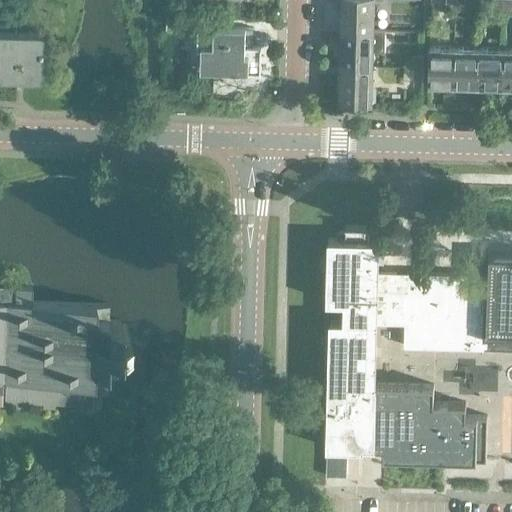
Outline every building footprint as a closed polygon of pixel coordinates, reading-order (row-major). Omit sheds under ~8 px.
[(341,0),(341,28),(374,29),(374,0),(341,0)] [(454,10),(454,0),(444,0),(444,10),(454,10)] [(463,0),(454,0),(454,10),(463,10),(463,0)] [(502,11),(502,0),(491,0),(492,11),(502,11)] [(511,0),(502,0),(502,11),(511,12),(511,0)] [(261,46),(253,46),(245,46),(246,27),(198,26),(197,50),(201,50),(200,70),(232,71),(232,72),(260,73),(261,46)] [(385,29),(374,29),(341,28),(340,65),(373,66),(373,51),(385,51),(385,29)] [(0,30),(0,74),(30,75),(39,75),(41,31),(30,31),(0,30)] [(452,85),(453,47),(430,47),(428,85),(429,85),(429,84),(452,85)] [(476,85),(477,48),(453,47),(452,85),(476,85)] [(500,86),(501,49),(477,48),(476,85),(500,86)] [(511,86),(511,48),(501,49),(500,86),(511,86)] [(421,67),(422,54),(413,54),(412,66),(421,67)] [(372,103),(373,66),(340,65),(339,102),(372,103)] [(421,79),(421,67),(412,66),(412,79),(421,79)] [(283,166),(283,180),(304,180),(304,166),(283,166)] [(345,239),(335,239),(328,238),(328,240),(330,240),(328,299),(327,299),(327,301),(344,302),(344,319),(343,319),(343,320),(330,320),(330,322),(331,322),(329,416),(328,445),(326,445),(326,447),(363,448),(363,446),(373,446),(373,449),(388,448),(388,455),(489,458),(491,415),(472,414),(471,402),(438,401),(440,383),(375,385),(376,322),(405,323),(404,346),(406,346),(407,344),(464,345),(464,347),(497,348),(497,347),(495,347),(496,337),(511,337),(511,274),(477,273),(477,274),(406,272),(406,284),(398,284),(398,282),(377,281),(377,271),(378,242),(379,242),(379,240),(369,240),(370,228),(371,228),(371,227),(345,226),(345,227),(346,227),(345,239)] [(0,400),(15,401),(15,406),(27,406),(27,402),(42,402),(42,406),(54,407),(54,402),(99,403),(100,391),(113,391),(113,376),(117,376),(118,356),(120,356),(120,339),(127,339),(127,326),(121,325),(121,322),(108,321),(108,305),(31,303),(31,286),(15,285),(15,287),(0,287),(0,400)]
